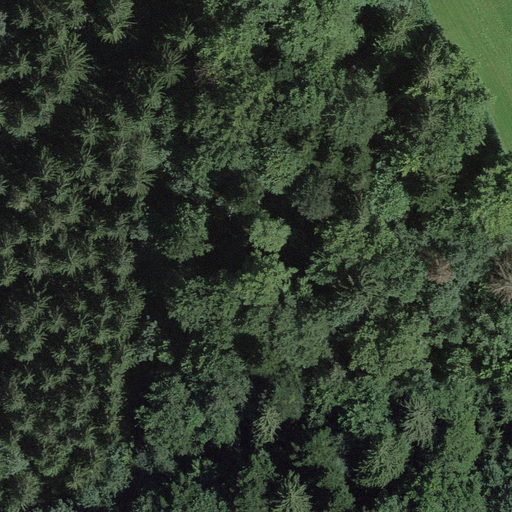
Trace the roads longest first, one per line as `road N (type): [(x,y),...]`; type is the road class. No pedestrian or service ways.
road 1 (track): [(474,511),(467,461),(430,360),(407,240),(340,0)]
road 2 (track): [(407,240),(511,329)]
